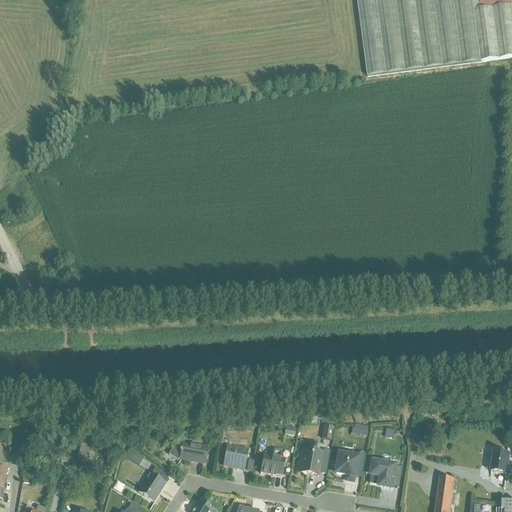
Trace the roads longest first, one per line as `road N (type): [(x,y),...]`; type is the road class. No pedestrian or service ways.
road 1 (track): [(19,438),(35,415),(511,392)]
road 2 (unclassified): [(33,308),(511,285)]
road 3 (residential): [(169,511),(188,483),(346,508)]
